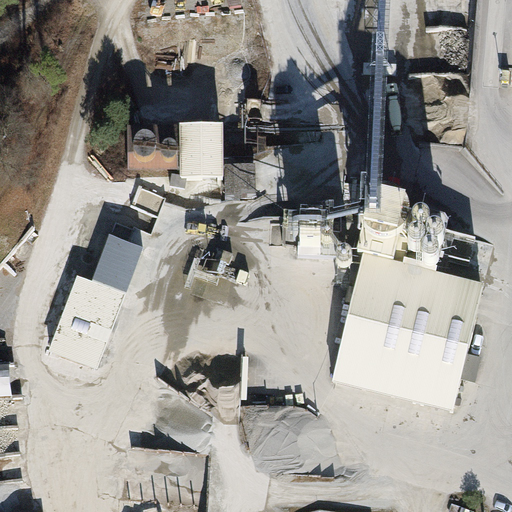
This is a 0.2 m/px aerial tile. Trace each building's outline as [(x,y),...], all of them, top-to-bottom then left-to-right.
[(223,132),(129,133),(129,170),(183,169),(183,178),(183,180),(188,180),(223,180),(223,132)] [(228,169),(229,199),(255,198),(254,168),(228,169)] [(183,180),(183,178),(173,177),(172,187),(186,190),(188,180),(183,180)] [(372,206),(359,257),(365,259),(395,266),(405,224),(407,215),(372,206)] [(406,267),(437,274),(448,228),(444,221),(424,216),(417,221),(416,226),(406,267)] [(347,256),(348,225),(334,224),(334,218),(302,217),(301,247),(300,247),(299,256),(331,258),(332,255),(347,256)] [(406,267),(416,226),(405,224),(395,266),(365,259),(364,263),(436,281),(437,274),(406,267)] [(80,280),(58,338),(102,354),(141,250),(110,238),(93,284),(80,280)] [(234,256),(220,251),(216,261),(230,266),(234,256)] [(338,285),(351,285),(352,260),(339,260),(338,285)] [(363,263),(334,383),(414,403),(414,404),(454,414),(464,375),(477,378),(481,361),(468,358),(478,317),(477,317),(483,292),(436,281),(364,263),(363,263)] [(0,401),(14,401),(12,371),(0,371),(0,401)]
